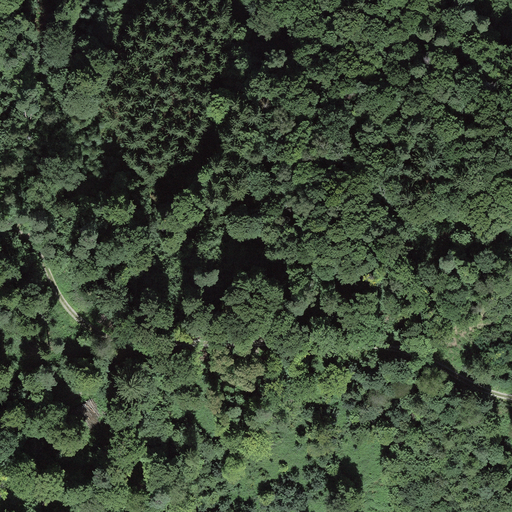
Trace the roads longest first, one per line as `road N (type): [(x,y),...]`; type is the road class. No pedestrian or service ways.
road 1 (track): [(0,222),(24,235),(79,319),(116,344),(384,346),(511,397)]
road 2 (track): [(0,457),(106,367),(116,344)]
